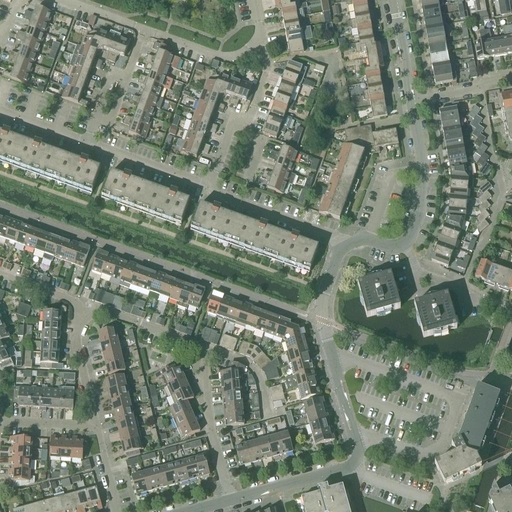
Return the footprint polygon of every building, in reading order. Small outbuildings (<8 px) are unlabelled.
[(290,7),(288,0),(274,0),(276,11),(281,10),(281,9),(290,7)] [(353,13),(368,11),(365,0),(360,0),(346,2),(347,7),(352,6),(353,13)] [(441,0),(422,0),(419,1),(421,10),(438,7),(443,6),(441,0)] [(475,14),(480,13),(477,0),(465,0),(466,4),(473,3),(475,14)] [(484,1),(488,0),(477,0),(480,13),(486,12),(484,1)] [(500,17),(505,16),(502,0),(496,0),(499,10),(500,17)] [(507,0),(502,0),(505,16),(511,15),(507,0)] [(290,7),(281,9),(281,10),(283,21),(304,17),(302,9),(300,10),(299,6),(295,7),(295,6),(290,7)] [(423,20),(440,17),(438,7),(421,10),(423,20)] [(48,25),(52,14),(36,9),(34,15),(25,12),(24,16),(48,25)] [(351,26),(370,23),(368,11),(353,13),(355,21),(350,22),(351,26)] [(331,24),(329,12),(323,14),(325,25),(326,25),(331,24)] [(45,35),(48,25),(24,16),(23,20),(31,23),(29,29),(45,35)] [(304,17),(283,21),(285,33),(304,29),(306,29),(304,17)] [(442,26),(440,17),(423,20),(424,29),(442,26)] [(370,23),(351,26),(352,31),(351,31),(352,37),(357,36),(358,37),(372,34),(370,23)] [(448,35),(446,25),(442,26),(424,29),(426,39),(443,36),(448,35)] [(301,42),(312,40),(310,28),(306,29),(304,29),(285,33),(287,45),(301,42)] [(500,57),(511,55),(507,28),(502,29),(504,40),(497,41),(500,57)] [(41,45),(45,35),(29,29),(27,36),(18,33),(17,37),(41,45)] [(103,51),(109,35),(98,31),(97,34),(93,32),(91,33),(100,52),(103,51)] [(497,41),(491,42),(489,31),(484,32),(488,59),(500,57),(497,41)] [(110,62),(119,38),(120,36),(110,32),(109,35),(103,51),(109,53),(106,61),(110,62)] [(477,61),(488,59),(484,32),(479,33),(481,44),(474,45),(477,61)] [(96,54),(100,52),(91,33),(89,34),(87,39),(84,38),(81,48),(96,54)] [(374,46),(372,34),(358,37),(359,44),(354,45),(355,50),(360,49),(365,48),(364,48),(374,46)] [(428,48),(445,45),(443,36),(426,39),(428,48)] [(37,55),(41,45),(17,37),(15,41),(24,44),(22,50),(37,55)] [(130,42),(119,38),(110,62),(114,64),(117,56),(124,58),(130,42)] [(289,57),(308,53),(307,48),(303,49),(301,42),(287,45),(289,57)] [(147,56),(146,60),(151,62),(154,63),(170,69),(176,71),(180,61),(166,56),(169,49),(154,44),(152,51),(158,53),(157,57),(155,57),(153,58),(147,56)] [(365,48),(360,49),(361,54),(365,53),(367,60),(380,57),(378,45),(374,46),(364,48),(365,48)] [(429,58),(447,55),(445,45),(428,48),(429,58)] [(94,60),(96,54),(81,48),(77,47),(73,57),(77,58),(101,67),(103,63),(94,60)] [(34,66),(37,55),(22,50),(19,56),(11,53),(9,57),(34,66)] [(449,64),(448,64),(447,55),(429,58),(431,67),(449,64)] [(30,76),(34,66),(9,57),(8,61),(16,64),(14,70),(30,76)] [(101,67),(77,58),(73,57),(69,67),(73,69),(73,68),(89,74),(91,68),(100,71),(101,67)] [(383,69),(380,57),(367,60),(369,72),(378,70),(383,69)] [(167,79),(170,69),(154,63),(151,74),(167,79)] [(301,85),(302,81),(306,70),(288,63),(283,78),(301,85)] [(433,76),(454,73),(452,63),(448,64),(449,64),(431,67),(433,76)] [(322,74),(324,69),(315,66),(314,71),(322,74)] [(87,80),(89,74),(73,68),(73,69),(70,78),(94,87),(95,83),(87,80)] [(470,80),(477,78),(475,68),(468,69),(470,80)] [(26,86),(30,76),(14,70),(12,76),(3,73),(2,78),(26,86)] [(380,82),(378,70),(369,72),(364,72),(359,73),(360,78),(365,77),(366,84),(380,82)] [(435,86),(456,82),(454,73),(433,76),(435,86)] [(140,76),(139,81),(163,89),(169,92),(173,81),(167,79),(151,74),(149,78),(148,77),(146,78),(140,76)] [(225,95),(231,79),(220,75),(219,78),(215,76),(213,77),(222,96),(225,95)] [(218,98),(222,96),(213,77),(210,78),(209,83),(206,82),(202,92),(218,98)] [(70,78),(66,89),(82,94),(84,90),(85,90),(87,89),(92,91),(94,87),(70,78)] [(299,89),(301,85),(283,78),(279,90),(292,95),(295,88),(299,89)] [(233,107),(235,100),(235,98),(241,82),(231,79),(225,95),(229,96),(229,97),(230,99),(229,104),(230,106),(233,107)] [(159,100),(163,89),(138,81),(137,84),(143,86),(144,88),(145,89),(143,94),(159,100)] [(234,101),(232,107),(236,108),(238,102),(240,101),(241,100),(246,102),(252,86),(241,82),(235,98),(235,100),(234,101)] [(363,97),(382,93),(380,82),(366,84),(367,91),(363,92),(363,97)] [(66,89),(62,99),(78,105),(81,106),(86,108),(88,103),(82,101),(81,99),(80,99),(82,94),(66,89)] [(290,101),(292,95),(279,90),(275,101),(293,107),(294,103),(290,101)] [(217,102),(218,98),(202,92),(199,102),(215,108),(217,109),(223,111),(224,108),(223,106),(219,105),(218,103),(217,102)] [(511,92),(500,95),(501,100),(503,109),(503,111),(511,108),(511,92)] [(370,108),(384,105),(382,93),(363,97),(364,102),(369,101),(370,108)] [(133,96),(131,101),(156,110),(159,111),(163,101),(159,100),(143,94),(141,99),(133,96)] [(152,120),(156,110),(131,101),(130,104),(139,107),(136,114),(152,120)] [(291,112),(293,107),(275,101),(271,112),(284,117),(287,110),(291,112)] [(211,118),(215,108),(199,102),(195,112),(211,118)] [(384,105),(370,108),(372,115),(367,116),(368,121),(387,117),(384,105)] [(473,121),(476,117),(480,111),(474,107),(468,117),(473,121)] [(458,119),(462,118),(460,108),(439,112),(440,122),(458,119)] [(511,108),(503,111),(505,119),(505,124),(509,141),(511,142),(511,108)] [(209,123),(211,118),(195,112),(191,123),(216,131),(217,127),(212,125),(210,123),(209,123)] [(271,112),(267,123),(285,130),(288,131),(292,120),(284,117),(271,112)] [(148,130),(152,120),(136,114),(135,118),(133,118),(131,119),(125,117),(124,121),(148,130)] [(475,130),(478,126),(482,121),(476,117),(473,121),(469,126),(475,130)] [(459,128),(458,119),(440,122),(442,131),(459,128)] [(145,141),(148,130),(124,121),(122,125),(131,128),(129,135),(134,137),(144,140),(145,141)] [(216,131),(191,123),(188,133),(204,138),(205,134),(206,134),(209,133),(214,135),(216,131)] [(283,135),(285,130),(267,123),(262,135),(276,140),(279,133),(283,135)] [(477,140),(480,136),(483,130),(478,126),(475,130),(471,136),(477,140)] [(371,136),(372,135),(370,127),(344,132),(345,139),(343,146),(364,153),(365,148),(373,147),(371,136)] [(444,141),(461,137),(459,128),(442,131),(444,141)] [(4,131),(3,134),(0,133),(0,161),(13,166),(22,141),(9,136),(10,133),(4,131)] [(394,151),(398,150),(395,131),(383,133),(385,147),(393,146),(394,151)] [(202,143),(204,138),(188,133),(184,143),(208,152),(210,147),(204,145),(203,143),(202,143)] [(378,149),(385,147),(383,133),(372,135),(371,136),(373,147),(375,154),(379,154),(378,149)] [(478,149),(481,145),(485,140),(480,136),(477,140),(473,145),(478,149)] [(445,150),(463,147),(461,137),(444,141),(445,150)] [(178,140),(176,147),(182,149),(180,154),(196,159),(198,154),(199,155),(201,153),(207,155),(208,152),(184,143),(178,140)] [(35,142),(34,145),(22,141),(13,166),(52,180),(61,155),(41,148),(42,144),(35,142)] [(480,159),(483,155),(487,149),(481,145),(478,149),(474,155),(480,159)] [(362,158),(364,153),(343,146),(341,152),(339,151),(337,156),(364,166),(366,160),(362,158)] [(447,160),(464,156),(463,147),(445,150),(447,160)] [(270,156),(294,165),(298,154),(282,148),(279,158),(276,157),(277,153),(272,151),(270,156)] [(82,159),(81,162),(61,155),(52,180),(92,194),(101,169),(87,164),(88,161),(82,159)] [(482,168),(485,164),(488,159),(483,155),(480,159),(476,164),(482,168)] [(290,175),(294,165),(270,156),(269,159),(275,161),(275,163),(277,164),(275,169),(290,175)] [(362,171),(364,166),(337,156),(335,161),(337,162),(335,168),(356,175),(358,170),(362,171)] [(449,169),(466,166),(464,156),(447,160),(449,169)] [(483,178),(490,168),(485,164),(482,168),(478,174),(483,178)] [(451,178),(473,180),(473,177),(471,165),(466,166),(449,169),(451,178)] [(354,181),(356,175),(335,168),(333,174),(330,173),(329,178),(356,188),(358,182),(354,181)] [(264,172),(262,176),(268,178),(271,179),(287,185),(291,187),(295,177),(290,175),(275,169),(273,174),(272,173),(270,174),(264,172)] [(125,174),(124,178),(110,173),(102,198),(141,212),(150,187),(130,180),(132,177),(125,174)] [(354,194),(356,188),(329,178),(327,184),(329,184),(327,191),(347,198),(350,192),(354,194)] [(472,190),(473,180),(451,178),(451,179),(450,188),(467,190),(467,189),(472,190)] [(283,195),(287,185),(271,179),(267,190),(283,195)] [(482,196),(486,193),(491,188),(487,183),(478,190),(482,196)] [(171,191),(170,194),(150,187),(141,212),(181,226),(189,201),(176,197),(178,193),(171,191)] [(466,199),(467,190),(450,188),(449,198),(466,199)] [(345,203),(347,198),(327,191),(324,197),(322,196),(320,201),(348,211),(350,205),(345,203)] [(482,205),(485,202),(491,198),(486,193),(482,196),(477,200),(482,205)] [(466,209),(466,199),(449,198),(448,207),(466,209)] [(346,217),(348,211),(320,201),(319,206),(321,207),(318,214),(339,221),(341,215),(346,217)] [(481,215),(485,212),(490,207),(485,202),(482,205),(477,209),(481,215)] [(214,206),(213,210),(200,205),(191,229),(231,244),(239,219),(219,212),(220,209),(214,206)] [(465,218),(466,209),(448,207),(447,217),(465,218)] [(480,224),(484,221),(489,217),(485,212),(481,215),(476,219),(480,224)] [(0,238),(5,240),(12,221),(2,217),(0,223),(0,238)] [(465,221),(465,218),(447,217),(444,226),(461,232),(465,221)] [(261,223),(260,226),(239,219),(231,244),(270,258),(279,233),(266,229),(267,225),(261,223)] [(14,244),(21,224),(12,221),(5,240),(6,241),(4,245),(6,246),(8,245),(10,242),(14,244)] [(479,234),(488,227),(484,221),(480,224),(475,229),(479,234)] [(24,247),(31,228),(21,224),(14,244),(24,247)] [(457,241),(461,232),(444,226),(441,235),(457,241)] [(34,251),(41,231),(31,228),(24,247),(34,251)] [(43,254),(51,234),(41,231),(34,251),(43,254)] [(292,235),(291,238),(279,233),(270,258),(309,272),(318,247),(298,240),(299,237),(292,235)] [(51,262),(53,258),(60,238),(51,234),(43,254),(42,259),(51,262)] [(454,250),(457,241),(441,235),(437,244),(454,250)] [(63,261),(70,241),(60,238),(53,258),(63,261)] [(72,265),(79,245),(70,241),(63,261),(72,265)] [(451,258),(454,250),(437,244),(434,252),(451,258)] [(79,245),(72,265),(82,268),(89,248),(79,245)] [(101,275),(109,255),(98,252),(91,271),(101,275)] [(447,268),(451,258),(434,252),(431,262),(447,268)] [(111,279),(118,259),(109,255),(101,275),(111,279)] [(121,282),(128,262),(118,259),(111,279),(121,282)] [(130,286),(137,266),(128,262),(121,282),(119,287),(128,290),(130,286)] [(484,282),(490,265),(481,262),(475,278),(484,282)] [(508,291),(511,279),(511,272),(497,268),(490,265),(484,282),(491,284),(507,290),(508,291)] [(140,289),(147,269),(137,266),(130,286),(140,289)] [(150,293),(157,273),(147,269),(140,289),(150,293)] [(159,296),(166,276),(157,273),(150,293),(159,296)] [(169,300),(176,280),(166,276),(159,296),(169,300)] [(366,319),(399,309),(389,276),(373,280),(356,285),(360,299),(366,319)] [(178,303),(185,283),(176,280),(169,300),(178,303)] [(188,306),(195,287),(185,283),(178,303),(177,306),(186,310),(188,306)] [(188,306),(197,310),(204,290),(195,287),(188,306)] [(92,302),(96,303),(101,305),(106,293),(95,290),(93,295),(94,296),(92,302)] [(111,309),(115,297),(106,293),(101,305),(111,309)] [(215,318),(223,297),(213,293),(206,313),(208,314),(207,315),(215,318)] [(423,338),(456,329),(446,296),(430,300),(413,305),(423,338)] [(123,306),(125,301),(115,297),(111,309),(121,312),(123,306)] [(225,320),(233,300),(223,297),(215,318),(224,321),(224,320),(225,320)] [(235,325),(242,304),(233,300),(225,320),(227,321),(226,322),(235,325)] [(143,310),(145,304),(136,301),(133,307),(143,310)] [(25,306),(20,304),(19,304),(15,315),(21,317),(25,306)] [(245,327),(252,307),(242,304),(235,325),(243,328),(243,327),(245,327)] [(27,319),(31,308),(25,306),(21,317),(27,319)] [(254,332),(261,311),(252,307),(245,327),(246,328),(246,329),(254,332)] [(264,333),(271,314),(261,311),(254,332),(262,335),(262,334),(264,334),(264,333)] [(60,324),(60,313),(43,312),(42,323),(60,324)] [(273,339),(281,318),(271,314),(264,333),(264,334),(265,335),(265,336),(273,339)] [(283,341),(289,325),(290,322),(281,318),(273,339),(281,342),(282,340),(283,341)] [(59,334),(60,324),(42,323),(42,333),(59,334)] [(190,337),(192,331),(195,325),(189,323),(187,329),(180,327),(178,333),(190,337)] [(304,337),(303,330),(289,325),(283,341),(284,342),(304,337)] [(0,342),(2,341),(2,342),(9,338),(5,329),(0,330),(0,342)] [(100,344),(117,340),(115,329),(98,333),(100,344)] [(206,343),(211,331),(204,329),(200,341),(206,343)] [(213,345),(217,333),(211,331),(206,343),(213,345)] [(59,344),(59,334),(42,333),(41,343),(59,344)] [(226,350),(230,338),(223,336),(219,347),(226,350)] [(285,353),(307,347),(304,337),(284,342),(285,344),(283,345),(285,353)] [(233,353),(237,341),(230,338),(226,350),(233,353)] [(103,355),(120,351),(117,340),(100,344),(103,355)] [(58,355),(59,344),(41,343),(41,354),(58,355)] [(245,357),(249,345),(242,343),(238,354),(245,357)] [(249,359),(256,348),(249,345),(245,357),(249,358),(249,359)] [(285,353),(288,361),(289,365),(308,360),(307,357),(305,356),(304,356),(304,354),(309,352),(307,347),(285,353)] [(261,353),(256,348),(249,359),(253,363),(261,353)] [(0,370),(0,371),(13,365),(6,351),(0,353),(0,370)] [(105,365),(122,361),(120,351),(103,355),(105,365)] [(257,366),(266,358),(261,353),(253,363),(257,366)] [(57,365),(58,355),(41,354),(40,370),(52,370),(52,365),(57,365)] [(260,370),(271,363),(266,358),(257,366),(260,370)] [(308,365),(309,363),(308,360),(289,365),(292,377),(314,371),(313,366),(307,367),(307,365),(308,365)] [(108,376),(125,372),(122,361),(105,365),(108,376)] [(242,373),(244,368),(230,363),(227,372),(220,373),(221,384),(239,382),(238,371),(242,373)] [(276,369),(271,363),(260,370),(264,375),(275,369),(276,369)] [(180,369),(176,371),(174,366),(154,375),(157,380),(162,377),(166,387),(184,379),(180,369)] [(266,382),(278,379),(276,369),(275,369),(264,375),(266,382)] [(292,377),(290,378),(293,390),(297,389),(315,384),(314,381),(312,380),(311,380),(310,378),(316,377),(314,371),(292,377)] [(128,387),(125,375),(106,380),(108,391),(128,387)] [(170,397),(189,389),(184,379),(166,387),(170,397)] [(222,395),(240,393),(239,382),(221,384),(222,395)] [(317,388),(316,387),(315,384),(297,389),(298,393),(297,393),(299,402),(321,396),(319,390),(318,390),(317,388)] [(270,396),(282,393),(280,386),(269,390),(270,396)] [(30,389),(29,408),(40,409),(41,390),(36,389),(36,387),(31,387),(31,389),(30,389)] [(40,409),(40,412),(46,412),(46,409),(50,410),(52,390),(47,390),(47,387),(42,387),(42,390),(41,390),(40,409)] [(111,402),(131,397),(128,387),(108,391),(111,402)] [(481,468),(476,457),(498,395),(475,387),(473,394),(474,394),(459,437),(456,436),(453,444),(451,446),(455,454),(434,464),(444,485),(481,468)] [(29,408),(30,389),(13,388),(12,404),(18,404),(18,408),(29,408)] [(61,410),(63,388),(58,388),(58,391),(52,390),(50,410),(61,410)] [(63,388),(61,410),(72,411),(74,389),(63,388)] [(187,402),(193,399),(189,389),(170,397),(174,406),(175,407),(186,402),(187,402)] [(223,406),(241,404),(240,393),(222,395),(223,406)] [(277,403),(284,400),(282,393),(270,396),(274,410),(278,409),(277,403)] [(131,408),(133,408),(131,397),(111,402),(113,412),(131,408)] [(306,415),(325,410),(322,399),(303,404),(306,415)] [(191,412),(187,402),(186,402),(175,407),(174,406),(168,409),(172,420),(191,412)] [(224,416),(243,414),(241,404),(223,406),(224,416)] [(134,419),(133,418),(131,408),(113,412),(116,423),(134,419)] [(309,425),(328,420),(325,410),(306,415),(309,425)] [(177,430),(195,422),(191,412),(172,420),(177,430)] [(225,427),(244,426),(243,414),(224,416),(225,427)] [(119,433),(138,429),(135,418),(133,418),(134,419),(116,423),(119,433)] [(312,436),(331,430),(328,420),(309,425),(312,436)] [(181,440),(200,432),(195,422),(177,430),(181,440)] [(121,444),(140,439),(138,429),(119,433),(121,444)] [(315,446),(334,441),(331,430),(312,436),(315,446)] [(282,455),(293,452),(287,433),(277,436),(282,455)] [(272,458),(282,455),(277,436),(266,439),(272,458)] [(55,441),(55,437),(50,437),(49,459),(60,459),(61,441),(55,441)] [(66,441),(66,438),(61,437),(61,441),(60,459),(71,460),(72,442),(66,441)] [(31,450),(31,439),(10,438),(9,443),(13,443),(13,449),(31,450)] [(76,442),(77,438),(72,438),(72,442),(71,460),(82,461),(83,442),(76,442)] [(139,451),(143,450),(140,439),(121,444),(123,454),(125,454),(126,458),(140,455),(139,451)] [(261,461),(272,458),(266,439),(256,442),(261,461)] [(202,447),(200,441),(189,444),(191,449),(191,450),(202,447)] [(251,464),(261,461),(256,442),(246,445),(251,464)] [(240,467),(251,464),(246,445),(235,448),(240,467)] [(13,449),(9,449),(9,454),(12,454),(12,460),(30,461),(31,450),(13,449)] [(199,479),(210,476),(204,456),(193,459),(199,479)] [(127,468),(139,465),(137,458),(125,462),(127,468)] [(188,482),(199,479),(193,459),(183,462),(188,482)] [(12,460),(8,460),(8,464),(12,465),(11,471),(30,472),(30,461),(12,460)] [(84,472),(91,470),(88,461),(82,463),(84,472)] [(178,484),(188,482),(183,462),(173,465),(178,484)] [(168,487),(178,484),(173,465),(162,468),(168,487)] [(157,490),(168,487),(162,468),(152,471),(157,490)] [(8,471),(7,475),(11,475),(11,482),(13,482),(12,490),(34,484),(34,478),(29,478),(30,472),(11,471),(8,470),(8,471)] [(147,493),(157,490),(152,471),(141,474),(147,493)] [(136,496),(147,493),(141,474),(131,477),(136,496)] [(73,485),(81,482),(80,477),(72,479),(73,485)] [(511,511),(511,496),(509,491),(499,496),(494,485),(488,501),(493,511),(511,511)] [(315,495),(301,499),(304,511),(349,511),(343,487),(329,491),(328,487),(319,489),(320,494),(315,495)] [(97,511),(102,510),(96,488),(85,491),(90,509),(96,507),(97,511)] [(84,511),(90,509),(85,491),(75,494),(79,511),(84,511)] [(79,511),(75,494),(64,497),(68,511),(79,511)] [(68,511),(64,497),(54,500),(56,506),(57,511),(68,511)] [(57,511),(56,506),(54,500),(44,503),(46,511),(57,511)] [(46,511),(44,503),(33,506),(34,511),(46,511)]
